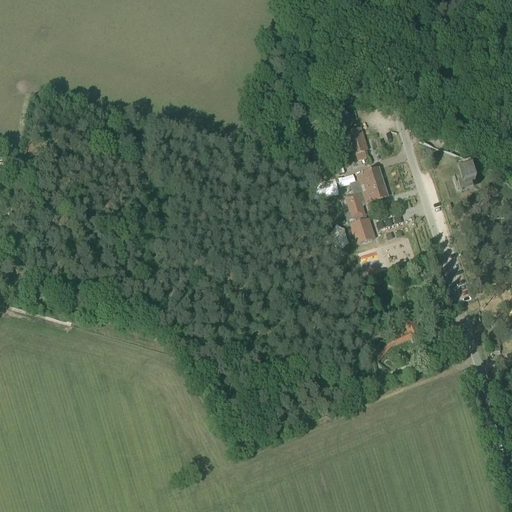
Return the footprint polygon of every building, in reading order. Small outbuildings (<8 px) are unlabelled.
[(345,134),(352,156),(366,152),(359,130),(345,134)] [(333,161),(340,163),(343,151),(336,150),(333,161)] [(387,199),(378,171),(356,177),(358,184),(349,186),(353,197),(344,199),(349,214),(344,215),(348,228),(349,228),(355,247),(372,241),(365,222),(364,222),(362,217),(364,217),(362,210),(361,207),(364,205),(365,206),(387,199)] [(471,187),(467,174),(453,179),(457,191),(471,187)] [(335,229),(339,246),(346,245),(341,227),(335,229)] [(381,269),(376,254),(359,259),(364,274),(381,269)] [(420,340),(413,322),(403,326),(411,344),(420,340)] [(499,341),(491,342),(492,354),(500,353),(499,341)]
